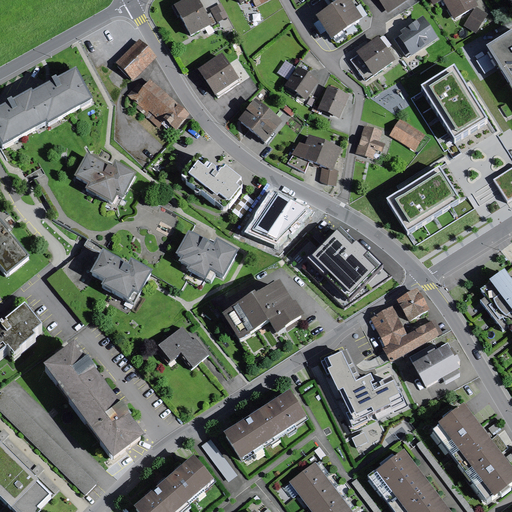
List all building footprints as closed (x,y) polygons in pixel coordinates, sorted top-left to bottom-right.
[(198,0),(185,0),(174,7),(191,37),(211,26),(213,28),(219,25),(218,23),(212,13),(208,15),(198,0)] [(323,0),(330,8),(316,18),(332,41),(363,19),(349,0),(323,0)] [(378,0),(388,14),(408,0),(378,0)] [(443,1),(454,20),(476,8),(479,7),(474,0),(430,0),(433,6),(443,1)] [(210,10),(212,13),(218,23),(228,17),(221,4),(210,10)] [(476,8),(464,26),(477,35),(489,15),(476,8)] [(402,36),(399,38),(411,57),(439,40),(423,17),(400,32),(402,36)] [(490,53),(477,61),(485,75),(498,67),(511,89),(511,32),(486,48),(490,53)] [(378,37),(357,54),(358,56),(351,61),(366,83),(395,61),(378,37)] [(157,58),(140,40),(116,64),(134,82),(157,58)] [(222,54),(198,70),(216,96),(239,80),(222,54)] [(306,101),(320,82),(308,74),(312,68),(301,61),(294,70),(295,71),(285,87),(306,101)] [(286,80),(295,69),(287,63),(278,74),(286,80)] [(454,67),(421,88),(454,142),(488,121),(454,67)] [(31,91),(0,108),(0,143),(3,148),(46,124),(47,126),(93,100),(77,69),(33,93),(31,91)] [(190,116),(151,80),(144,88),(139,84),(128,96),(138,105),(136,108),(159,129),(162,125),(167,130),(170,126),(176,131),(190,116)] [(318,110),(339,120),(350,96),(328,87),(318,110)] [(421,95),(414,99),(427,121),(434,117),(421,95)] [(316,101),(311,98),(307,104),(312,107),(316,101)] [(256,100),(238,121),(266,144),(283,122),(256,100)] [(399,120),(389,136),(415,152),(424,136),(399,120)] [(383,132),(365,127),(356,155),(374,160),(374,159),(379,160),(381,153),(383,154),(386,144),(380,142),(383,132)] [(299,143),(292,155),(293,156),(287,165),(305,174),(310,162),(323,167),(320,182),(328,186),(336,187),(339,171),(335,170),(342,149),(309,136),(305,146),(299,143)] [(74,177),(88,185),(85,190),(113,205),(118,197),(124,200),(137,174),(115,162),(112,167),(87,154),(74,177)] [(224,210),(227,210),(242,191),(240,190),(243,187),(242,183),(240,182),(242,180),(226,167),(224,170),(221,170),(218,175),(216,173),(217,172),(217,169),(197,155),(182,175),(182,180),(200,194),(201,193),(224,210)] [(415,247),(475,209),(446,163),(387,201),(415,247)] [(511,200),(511,168),(493,180),(507,203),(511,200)] [(304,200),(278,190),(271,206),(264,203),(258,221),(266,225),(263,232),(289,242),(304,200)] [(246,195),(232,212),(241,219),(255,202),(246,195)] [(327,217),(286,259),(342,313),(343,313),(371,284),(330,243),(334,238),(341,230),(327,217)] [(31,258),(0,220),(0,268),(7,277),(31,258)] [(223,279),(239,252),(217,240),(214,245),(189,232),(176,255),(181,258),(179,263),(188,268),(186,271),(212,284),(216,276),(223,279)] [(334,238),(330,243),(371,284),(343,313),(347,318),(380,284),(334,238)] [(101,287),(135,307),(151,275),(153,272),(131,259),(129,262),(128,265),(103,251),(90,274),(104,282),(101,287)] [(62,269),(46,280),(86,328),(100,316),(62,269)] [(511,280),(505,271),(480,291),(485,298),(480,302),(503,332),(508,327),(511,332),(511,280)] [(255,294),(224,315),(240,342),(270,323),(277,335),(305,317),(296,303),(294,304),(280,282),(256,296),(255,294)] [(398,303),(409,323),(431,311),(419,291),(398,303)] [(0,325),(0,358),(9,351),(14,358),(21,353),(19,352),(36,339),(34,336),(43,329),(25,307),(1,327),(0,325)] [(383,350),(391,365),(443,335),(435,320),(407,336),(393,307),(370,319),(385,348),(383,350)] [(182,328),(158,347),(171,363),(182,354),(194,369),(210,356),(196,339),(193,341),(182,328)] [(413,366),(426,390),(443,380),(446,384),(460,375),(458,371),(461,370),(458,365),(461,363),(452,350),(448,343),(437,349),(434,344),(410,358),(414,365),(413,366)] [(75,344),(44,367),(114,460),(145,438),(75,344)] [(371,376),(361,381),(347,351),(322,363),(328,376),(329,375),(339,394),(340,393),(350,413),(347,415),(351,425),(348,427),(351,434),(409,407),(395,379),(393,381),(391,378),(373,387),(372,385),(374,383),(371,376)] [(97,484),(3,392),(0,394),(0,412),(85,496),(97,484)] [(290,392),(224,435),(243,464),(309,422),(290,392)] [(511,485),(511,468),(464,406),(432,431),(488,504),(511,485)] [(0,499),(13,511),(40,511),(60,490),(42,472),(44,470),(38,465),(37,467),(7,438),(9,436),(4,430),(2,432),(0,430),(0,499)] [(365,436),(354,439),(356,448),(368,444),(365,436)] [(237,476),(210,440),(202,447),(229,483),(237,476)] [(449,511),(404,451),(367,478),(393,511),(449,511)] [(194,457),(134,509),(136,511),(184,511),(217,484),(194,457)] [(289,483),(298,494),(323,475),(314,464),(289,483)] [(298,494),(307,506),(332,487),(323,475),(298,494)] [(307,506),(311,511),(324,511),(341,499),(332,487),(307,506)] [(324,511),(348,511),(350,511),(341,499),(324,511)]
